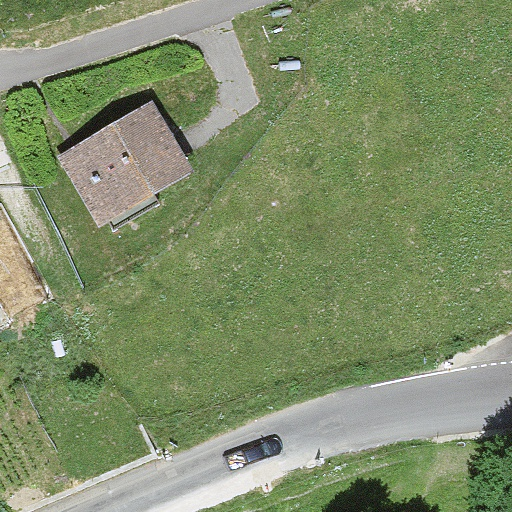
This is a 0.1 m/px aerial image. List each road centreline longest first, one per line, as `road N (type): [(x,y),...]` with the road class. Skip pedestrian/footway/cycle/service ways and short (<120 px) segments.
road 1 (tertiary): [(125,511),(341,424),(412,405),(511,394)]
road 2 (residential): [(0,78),(245,0)]
